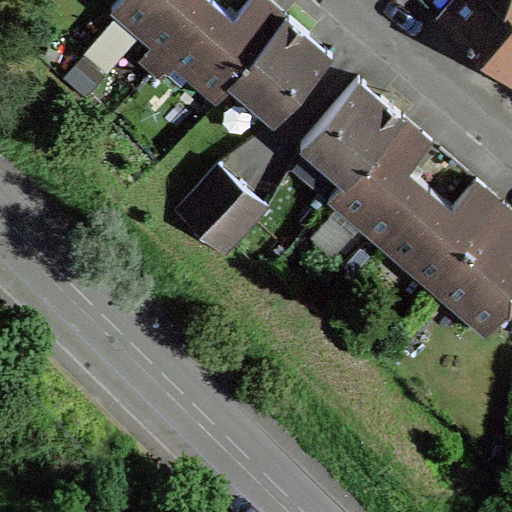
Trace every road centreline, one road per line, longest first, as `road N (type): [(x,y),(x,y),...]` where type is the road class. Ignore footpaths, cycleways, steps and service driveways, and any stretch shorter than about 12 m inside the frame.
road 1 (residential): [(283,511),(0,229)]
road 2 (residential): [(511,129),(363,0)]
